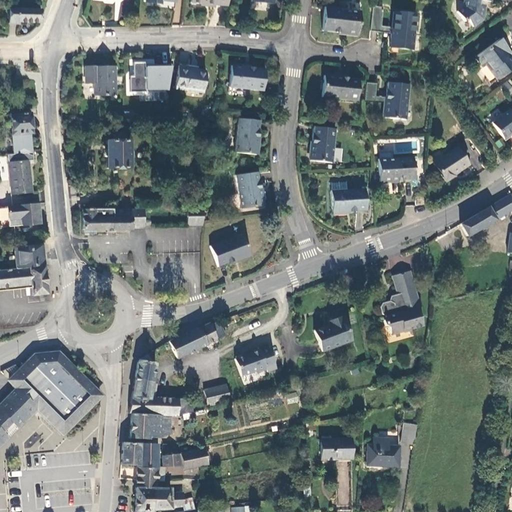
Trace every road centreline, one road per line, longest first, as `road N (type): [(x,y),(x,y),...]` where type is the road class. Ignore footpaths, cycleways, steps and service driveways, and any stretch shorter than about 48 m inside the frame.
road 1 (tertiary): [(82,290),(59,230),(52,49)]
road 2 (residential): [(52,49),(80,39),(222,37),(294,48)]
road 3 (residential): [(312,270),(284,154),(294,48)]
road 4 (tertiary): [(312,270),(426,227),(511,179)]
road 5 (tertiary): [(124,317),(196,311),(312,270)]
road 6 (tertiary): [(103,343),(113,396),(104,511)]
